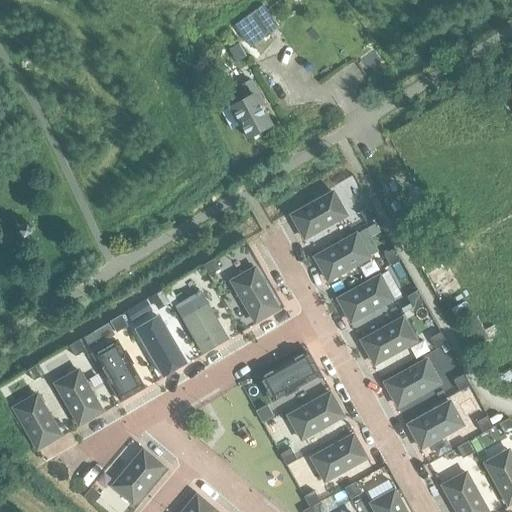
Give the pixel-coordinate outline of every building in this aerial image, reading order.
[(269,34),(254,12),(236,24),(251,47),(269,34)] [(239,44),(230,49),(237,62),(247,56),(239,44)] [(261,131),(272,125),(262,107),(267,105),(253,79),(238,87),(244,99),(231,106),(248,138),(253,135),(254,137),(262,133),(261,131)] [(295,217),(310,245),(354,221),(339,193),(295,217)] [(378,217),(372,206),(361,212),(367,223),(378,217)] [(440,244),(419,209),(396,222),(417,258),(440,244)] [(318,258),(334,286),(378,262),(362,234),(318,258)] [(401,259),(395,248),(384,254),(390,265),(401,259)] [(220,270),(214,259),(204,265),(210,276),(220,270)] [(262,269),(235,285),(260,329),(287,313),(262,269)] [(390,272),(383,276),(395,297),(402,293),(390,272)] [(337,299),(352,327),(397,303),(381,275),(337,299)] [(424,301),(418,290),(408,296),(413,307),(424,301)] [(168,301),(162,291),(151,297),(158,308),(168,301)] [(208,296),(180,312),(206,358),(234,342),(208,296)] [(134,308),(126,313),(132,323),(140,319),(134,308)] [(117,332),(128,326),(121,315),(111,322),(117,332)] [(366,341),(382,370),(426,345),(411,317),(366,341)] [(490,338),(477,318),(460,329),(472,349),(490,338)] [(162,322),(138,336),(164,379),(188,365),(162,322)] [(448,343),(442,332),(431,338),(437,349),(443,346),(448,343)] [(91,334),(83,338),(89,349),(97,344),(91,334)] [(86,350),(80,340),(69,346),(76,356),(86,350)] [(448,343),(443,346),(445,349),(446,352),(451,349),(448,343)] [(122,344),(98,358),(124,405),(148,392),(122,344)] [(325,382),(310,355),(265,380),(281,407),(325,382)] [(387,383),(403,411),(447,387),(431,359),(387,383)] [(45,374),(39,364),(28,370),(34,381),(45,374)] [(84,371),(58,387),(83,430),(110,415),(84,371)] [(471,385),(465,374),(454,380),(460,391),(471,385)] [(349,420),(334,393),(289,418),(305,445),(349,420)] [(44,396),(17,412),(41,454),(68,439),(44,396)] [(411,426),(427,454),(471,430),(456,401),(411,426)] [(258,413),(263,423),(274,418),(268,407),(258,413)] [(494,427),(488,416),(477,422),(483,433),(494,427)] [(511,431),(511,421),(510,418),(499,424),(505,435),(511,431)] [(374,463),(358,435),(314,460),(329,488),(374,463)] [(474,452),(468,441),(457,447),(463,458),(474,452)] [(298,459),(292,448),(281,454),(287,465),(298,459)] [(138,510),(171,470),(148,450),(114,491),(138,510)] [(511,452),(486,466),(511,510),(511,509),(511,452)] [(493,511),(472,474),(445,489),(457,511),(493,511)] [(362,493),(356,482),(345,488),(351,499),(362,493)] [(94,504),(102,495),(92,487),(84,496),(94,504)] [(315,491),(304,497),(310,507),(314,505),(321,501),(315,491)] [(411,511),(400,492),(373,507),(375,511),(411,511)] [(224,511),(203,494),(188,511),(224,511)]
